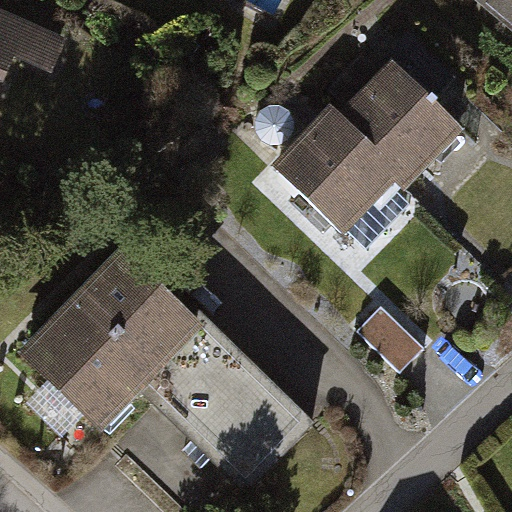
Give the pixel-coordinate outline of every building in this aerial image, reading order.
[(511,0),(494,0),(489,7),(511,25),(511,0)] [(0,10),(0,74),(8,79),(17,59),(49,73),(64,38),(0,10)] [(393,59),(339,114),(401,176),(412,187),(463,130),(434,101),(458,78),(412,32),(390,55),(393,59)] [(339,114),(330,105),(272,167),(344,236),(401,176),(339,114)] [(200,322),(116,255),(16,356),(101,432),(142,388),(200,322)] [(423,350),(381,308),(359,332),(400,373),(423,350)] [(298,413),(200,322),(142,388),(243,482),(298,413)]
